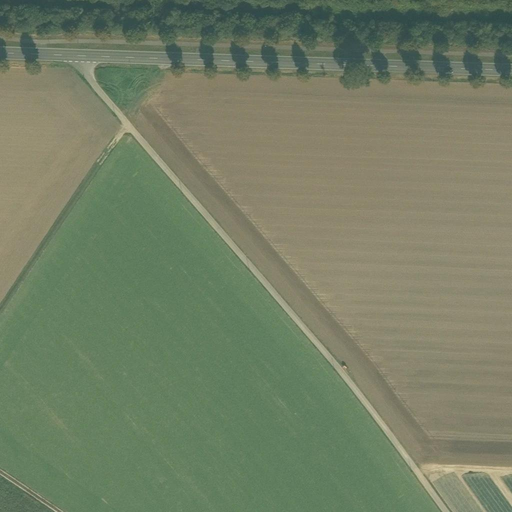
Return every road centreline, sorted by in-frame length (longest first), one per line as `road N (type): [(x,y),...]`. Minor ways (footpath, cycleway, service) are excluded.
road 1 (unclassified): [(446,511),(373,411),(67,55)]
road 2 (primary): [(511,70),(67,55)]
road 3 (track): [(0,310),(126,125)]
